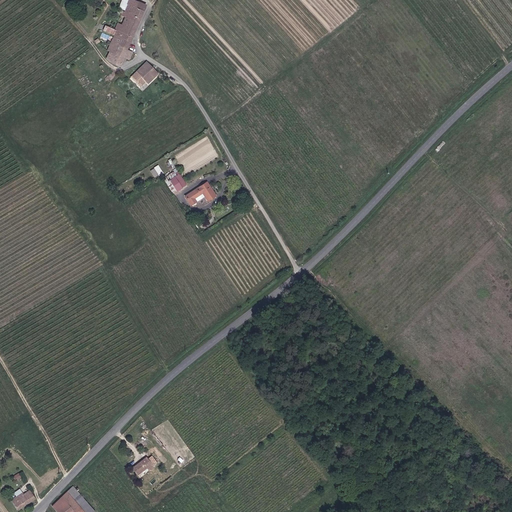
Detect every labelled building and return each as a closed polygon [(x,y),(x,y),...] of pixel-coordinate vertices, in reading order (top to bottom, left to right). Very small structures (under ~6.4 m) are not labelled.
[(125,11),(141,18),(145,9),(141,7),(140,9),(135,7),(138,2),(134,0),(128,0),(127,3),(128,3),(125,11)] [(141,18),(125,11),(123,11),(116,30),(121,32),(133,37),(141,18)] [(131,42),(133,37),(121,32),(120,37),(131,42)] [(131,42),(120,37),(115,35),(109,50),(112,51),(118,54),(120,47),(128,50),(131,42)] [(120,47),(118,54),(125,57),(128,50),(120,47)] [(108,59),(121,67),(125,57),(118,54),(112,51),(108,59)] [(150,65),(147,62),(137,72),(146,82),(147,84),(158,73),(153,68),(155,66),(152,63),(150,65)] [(146,82),(137,72),(132,78),(141,87),(146,82)] [(150,170),(155,177),(163,172),(159,165),(150,170)] [(173,175),(180,186),(184,183),(178,172),(173,175)] [(168,178),(174,189),(180,186),(173,175),(168,178)] [(168,178),(163,181),(170,192),(174,189),(168,178)] [(207,182),(190,193),(196,202),(201,199),(198,196),(203,193),(208,201),(216,196),(207,182)] [(149,461),(147,459),(132,470),(137,476),(146,470),(148,472),(154,468),(153,466),(157,463),(153,457),(149,461)] [(87,511),(83,505),(88,501),(75,487),(54,506),(58,511),(71,511),(74,510),(75,511),(87,511)] [(25,495),(24,493),(13,500),(20,510),(36,499),(31,491),(25,495)] [(87,511),(97,511),(88,501),(83,505),(87,511)]
